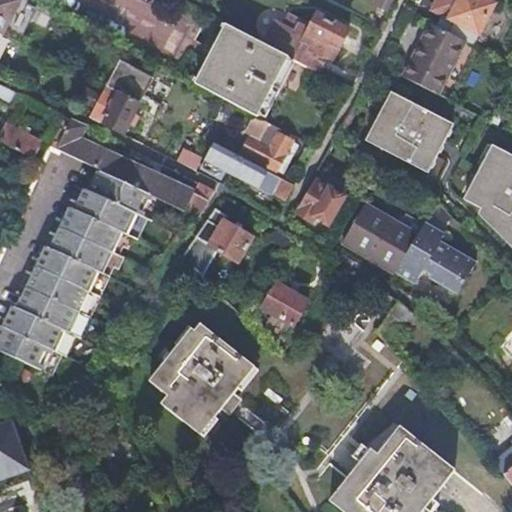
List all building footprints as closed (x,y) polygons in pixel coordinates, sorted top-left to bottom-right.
[(0,0),(0,33),(2,35),(5,36),(22,4),(14,0),(0,0)] [(393,12),(397,0),(373,0),(372,4),(393,12)] [(435,0),(431,8),(478,34),(494,4),(493,3),(494,0),(435,0)] [(262,45),(289,60),(323,78),(336,53),(346,35),(313,18),(307,29),(284,18),(278,29),(272,25),(262,45)] [(226,27),(196,83),(226,99),(259,117),(289,60),(262,45),(226,27)] [(399,77),(446,102),(475,49),(431,27),(422,42),(418,41),(399,77)] [(120,61),(107,87),(91,119),(124,135),(129,126),(135,129),(141,118),(135,114),(154,78),(120,61)] [(18,95),(0,86),(0,105),(10,110),(18,95)] [(402,98),(378,145),(431,173),(455,127),(402,98)] [(31,155),(42,160),(49,145),(54,136),(12,115),(4,132),(34,148),(31,155)] [(285,130),(259,117),(243,150),(279,168),(284,158),(289,161),(294,151),(290,149),(294,140),(282,134),(285,130)] [(54,136),(49,145),(104,171),(154,196),(165,202),(190,214),(199,218),(215,194),(200,185),(194,197),(80,140),(86,129),(63,118),(54,136)] [(266,169),(216,144),(203,169),(224,180),(228,171),(259,188),(285,200),(295,184),(275,174),(266,169)] [(511,157),(494,148),(466,201),(482,211),(479,217),(506,246),(511,240),(511,157)] [(197,172),(204,159),(184,149),(177,162),(197,172)] [(154,196),(104,171),(93,192),(88,190),(77,212),(74,210),(54,251),(48,248),(18,312),(14,309),(4,330),(0,327),(0,353),(41,374),(52,352),(57,354),(67,334),(71,335),(81,315),(91,294),(101,274),(105,276),(116,255),(126,234),(129,236),(140,215),(144,217),(154,196)] [(298,213),(311,220),(314,214),(329,223),(344,197),(316,181),(298,213)] [(155,222),(165,202),(154,196),(144,217),(152,221),(155,222)] [(347,241),(399,272),(422,237),(368,205),(347,241)] [(447,207),(443,205),(430,224),(445,233),(456,217),(447,207)] [(228,218),(216,211),(185,259),(203,277),(218,251),(238,262),(252,238),(225,223),(228,218)] [(314,214),(311,220),(326,228),(329,223),(314,214)] [(141,242),(152,221),(144,217),(140,215),(129,236),(137,240),(141,242)] [(445,233),(430,224),(422,237),(399,272),(419,283),(427,270),(434,274),(432,279),(460,297),(480,267),(444,244),(450,236),(445,233)] [(137,240),(129,236),(126,234),(116,255),(123,259),(127,250),(131,253),(137,240)] [(123,259),(116,255),(105,276),(112,279),(116,270),(121,273),(127,260),(123,259)] [(112,279),(105,276),(101,274),(91,294),(101,299),(112,279)] [(275,286),(262,310),(292,328),(306,304),(275,286)] [(101,299),(91,294),(81,315),(91,320),(101,299)] [(418,319),(399,302),(380,334),(397,354),(418,319)] [(378,358),(374,355),(381,345),(336,313),(313,344),(363,379),(378,358)] [(91,320),(81,315),(71,335),(77,338),(81,340),(91,320)] [(182,348),(178,345),(151,378),(169,392),(162,401),(199,429),(212,412),(216,416),(223,407),(236,392),(240,387),(249,375),(245,372),(253,361),(203,322),(197,329),(182,348)] [(175,343),(178,345),(182,348),(197,329),(191,324),(175,343)] [(57,354),(63,358),(67,359),(77,338),(71,335),(67,334),(57,354)] [(52,352),(41,374),(52,379),(63,358),(57,354),(52,352)] [(261,367),(253,361),(245,372),(249,375),(240,387),(244,389),(261,367)] [(244,398),(236,392),(223,407),(232,414),(244,398)] [(212,412),(199,429),(206,435),(219,419),(216,416),(212,412)] [(12,421),(0,425),(0,481),(30,470),(12,421)] [(374,450),(364,463),(335,499),(350,511),(413,511),(452,464),(403,425),(399,431),(381,452),(376,448),(374,450)] [(511,489),(511,441),(509,444),(511,447),(511,449),(492,466),(511,489)] [(355,456),(364,463),(374,450),(366,443),(355,456)] [(452,464),(413,511),(424,511),(429,507),(448,484),(459,470),(452,464)] [(257,498),(279,486),(270,475),(250,487),(257,498)]
